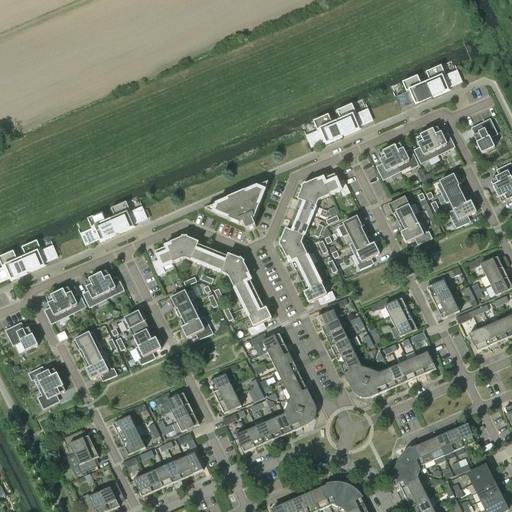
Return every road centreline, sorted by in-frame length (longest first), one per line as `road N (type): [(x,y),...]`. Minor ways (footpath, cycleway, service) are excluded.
road 1 (residential): [(465,379),(443,333),(430,325),(350,155)]
road 2 (residential): [(233,481),(123,252)]
road 3 (residential): [(136,511),(32,301)]
road 4 (residential): [(250,249),(328,409),(341,416)]
road 5 (residential): [(341,416),(345,403),(267,242)]
road 6 (residential): [(511,260),(448,119)]
road 7 (residential): [(123,252),(182,226),(250,249)]
road 8 (residential): [(267,242),(296,176),(350,155)]
road 9 (residential): [(348,430),(465,379)]
